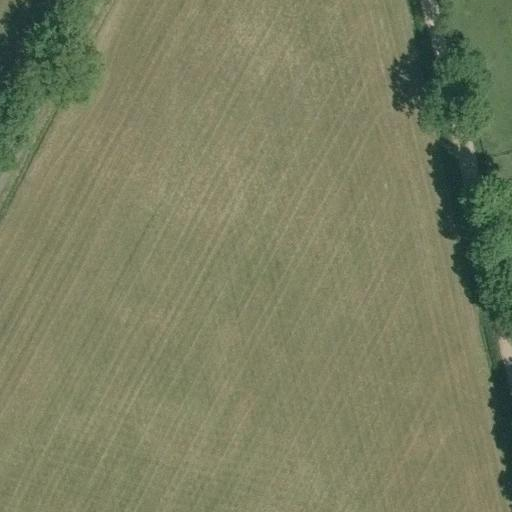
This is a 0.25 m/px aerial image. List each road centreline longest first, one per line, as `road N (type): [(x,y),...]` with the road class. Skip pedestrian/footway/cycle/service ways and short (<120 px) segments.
road 1 (track): [(425,0),(511,357)]
road 2 (unclassified): [(0,182),(99,0)]
